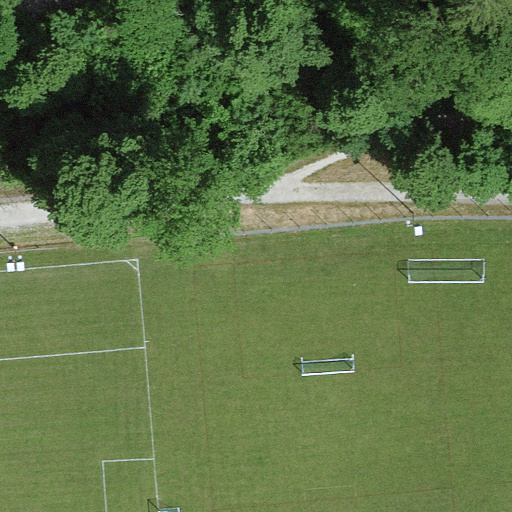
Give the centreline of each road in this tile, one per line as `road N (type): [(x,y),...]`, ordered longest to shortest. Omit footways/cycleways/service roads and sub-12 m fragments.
road 1 (track): [(0,227),(276,189)]
road 2 (track): [(276,189),(399,136),(511,109)]
road 3 (track): [(276,189),(511,197)]
